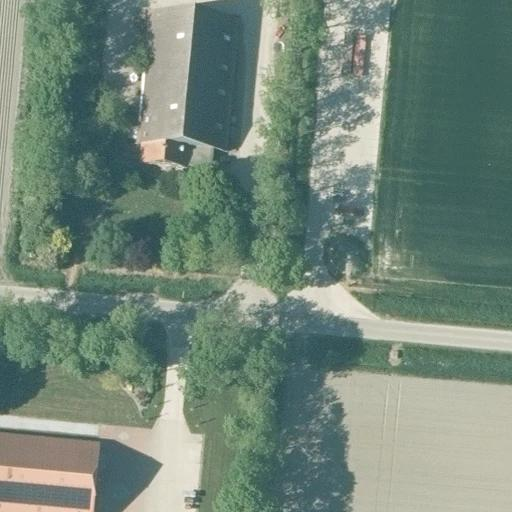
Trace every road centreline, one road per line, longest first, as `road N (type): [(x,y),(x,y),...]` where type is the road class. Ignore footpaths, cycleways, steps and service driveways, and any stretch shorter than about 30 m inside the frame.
road 1 (unclassified): [(511,339),(0,292)]
road 2 (unknown): [(163,307),(148,511)]
